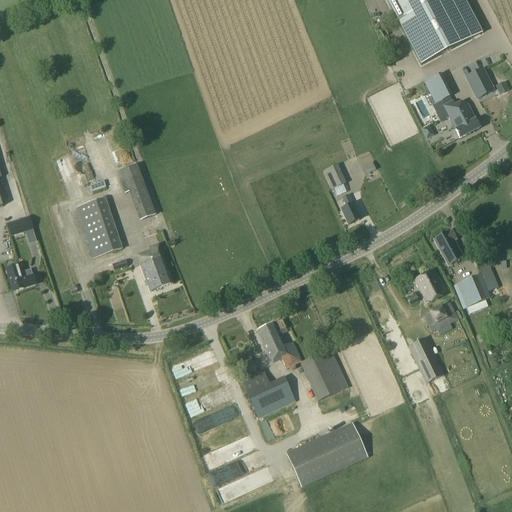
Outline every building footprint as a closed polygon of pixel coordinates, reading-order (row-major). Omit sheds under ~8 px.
[(385,0),(421,67),(482,34),(464,0),(385,0)] [(477,100),(494,92),(483,70),(467,78),(477,100)] [(441,75),(425,83),(434,101),(436,105),(433,107),(441,122),(449,117),(455,130),(456,130),(460,139),(479,129),(468,106),(464,105),(463,102),(455,106),(451,98),(453,97),(441,75)] [(506,81),(497,86),(501,95),(511,90),(506,81)] [(365,176),(376,171),(372,163),(361,168),(365,176)] [(340,165),(324,171),(332,191),(348,184),(340,165)] [(133,191),(143,220),(153,216),(143,186),(136,166),(118,173),(125,193),(133,191)] [(106,190),(104,183),(90,187),(92,194),(106,190)] [(344,209),(341,210),(349,226),(360,221),(353,205),(349,197),(343,199),(347,208),(344,209)] [(77,208),(94,259),(123,250),(105,199),(77,208)] [(29,219),(18,222),(8,226),(9,232),(20,228),(22,234),(25,233),(32,231),(29,219)] [(162,232),(145,238),(153,261),(140,265),(150,293),(173,284),(159,246),(166,244),(162,232)] [(445,235),(434,241),(448,267),(459,261),(464,258),(455,241),(457,240),(452,232),(445,235)] [(112,266),(114,272),(128,268),(126,261),(112,266)] [(17,266),(6,270),(8,277),(13,292),(13,293),(25,290),(25,289),(36,286),(33,277),(22,281),(20,274),(19,274),(17,266)] [(489,266),(487,267),(479,270),(488,293),(498,289),(489,266)] [(447,292),(439,278),(438,279),(434,271),(415,281),(426,303),(447,292)] [(456,285),(467,309),(491,299),(481,275),(456,285)] [(71,295),(78,293),(76,287),(69,289),(71,295)] [(408,300),(410,306),(418,302),(416,296),(408,300)] [(423,317),(432,334),(458,320),(450,304),(423,317)] [(257,332),(270,358),(279,354),(286,370),(302,362),(293,343),(285,347),(278,333),(286,329),(282,320),(274,324),(257,332)] [(408,348),(426,385),(445,376),(427,339),(408,348)] [(300,365),(317,404),(348,389),(331,351),(300,365)] [(256,371),(251,360),(235,367),(240,378),(256,371)] [(258,373),(241,381),(259,420),(296,403),(284,377),(270,385),(264,370),(258,373)] [(193,414),(230,401),(226,388),(188,402),(193,414)] [(267,441),(274,439),(268,421),(261,423),(267,441)] [(301,489),(368,459),(352,424),(286,454),(301,489)]
